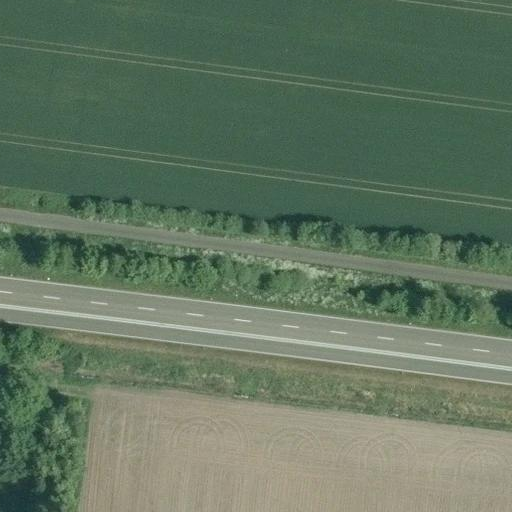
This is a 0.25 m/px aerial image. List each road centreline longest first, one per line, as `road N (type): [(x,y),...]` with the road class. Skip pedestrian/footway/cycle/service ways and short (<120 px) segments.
road 1 (unclassified): [(0,214),(511,277)]
road 2 (trunk): [(0,302),(511,365)]
